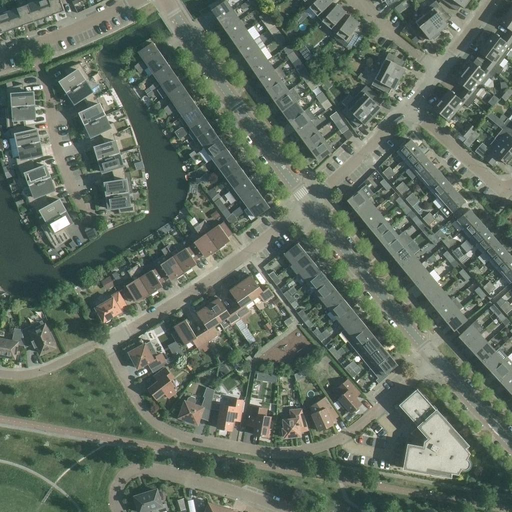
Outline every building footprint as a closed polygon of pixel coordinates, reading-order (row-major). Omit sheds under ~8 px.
[(44,18),(37,1),(37,0),(25,0),(27,5),(34,22),(44,18)] [(54,15),(48,0),(37,0),(37,1),(44,18),(54,15)] [(48,0),(54,15),(64,11),(60,0),(48,0)] [(331,0),(317,0),(309,8),(322,22),(337,5),(336,5),(335,7),(331,3),(333,1),(331,0)] [(468,0),(441,0),(457,11),(461,6),(463,8),(468,0)] [(209,6),(219,20),(233,11),(226,1),(221,4),(218,1),(209,6)] [(422,12),(424,15),(438,32),(447,24),(446,22),(450,18),(436,1),(422,12)] [(23,26),(34,22),(27,5),(17,8),(23,26)] [(337,5),(322,22),(336,34),(349,17),(348,19),(344,15),(345,13),(337,5)] [(13,29),(23,26),(17,8),(7,12),(13,29)] [(233,11),(219,20),(226,30),(240,21),(233,11)] [(0,24),(3,33),(13,29),(7,12),(0,14),(0,24)] [(261,21),(268,16),(265,12),(259,17),(261,21)] [(506,35),(511,39),(511,16),(507,13),(500,23),(510,30),(506,35)] [(438,32),(424,15),(410,26),(422,41),(427,37),(429,39),(438,32)] [(268,16),(261,21),(264,24),(271,20),(268,16)] [(349,17),(336,34),(334,37),(350,49),(362,30),(357,26),(359,24),(349,17)] [(240,21),(226,30),(233,40),(246,31),(240,21)] [(246,31),(233,40),(239,50),(253,41),(246,31)] [(58,45),(80,37),(78,32),(56,40),(58,45)] [(275,40),(282,36),(279,32),(273,37),(275,40)] [(486,42),(505,57),(511,48),(511,47),(511,39),(506,35),(503,40),(493,33),(486,42)] [(282,36),(275,40),(278,44),(284,39),(282,36)] [(138,52),(146,63),(160,54),(150,39),(140,44),(143,49),(138,52)] [(253,41),(239,50),(246,60),(260,50),(253,41)] [(484,64),(496,73),(498,75),(503,70),(498,66),(505,57),(486,42),(478,52),(488,59),(484,64)] [(171,59),(171,46),(160,46),(160,53),(165,53),(165,59),(171,59)] [(260,50),(246,60),(253,70),(267,60),(260,50)] [(289,60),(296,55),(293,52),(287,56),(289,60)] [(380,69),(399,79),(405,69),(402,68),(405,62),(388,53),(380,69)] [(153,74),(167,64),(160,54),(146,63),(153,74)] [(351,61),(349,54),(342,57),(344,63),(351,61)] [(296,55),(289,60),(292,63),(298,59),(296,55)] [(267,60),(253,70),(260,80),(274,70),(267,60)] [(137,70),(144,65),(141,61),(134,67),(137,70)] [(464,71),(479,84),(487,75),(491,79),(496,73),(484,64),(480,69),(471,62),(464,71)] [(67,93),(89,78),(80,63),(79,63),(63,69),(63,70),(68,76),(60,82),(67,93)] [(167,64),(153,74),(160,85),(174,75),(167,64)] [(399,79),(380,69),(371,85),(388,94),(391,88),(394,90),(399,79)] [(274,70),(260,80),(267,90),(280,80),(274,70)] [(462,93),(473,102),(477,97),(475,95),(482,86),(479,84),(464,71),(456,80),(466,88),(462,93)] [(304,80),(310,76),(308,72),(301,77),(304,80)] [(364,82),(367,78),(361,73),(358,78),(364,82)] [(168,95),(182,86),(174,75),(160,85),(168,95)] [(310,76),(304,80),(306,84),(313,79),(310,76)] [(323,86),(328,82),(324,77),(319,82),(323,86)] [(89,78),(67,93),(74,104),(82,98),(86,104),(96,98),(85,81),(89,78)] [(280,80),(267,90),(274,101),(288,91),(280,80)] [(151,91),(159,86),(158,86),(155,82),(149,88),(151,91)] [(5,108),(34,106),(33,92),(23,93),(22,84),(6,89),(7,107),(5,107),(5,108)] [(182,86),(168,95),(175,106),(189,96),(182,86)] [(354,99),(372,116),(380,108),(378,106),(383,102),(366,86),(354,99)] [(441,99),(456,112),(463,104),(468,107),(473,102),(462,93),(458,98),(448,90),(441,99)] [(288,91),(274,101),(283,112),(296,102),(288,91)] [(318,101),(325,96),(322,92),(316,97),(318,101)] [(182,117),(196,107),(189,96),(175,106),(182,117)] [(325,96),(318,101),(321,104),(327,100),(325,96)] [(96,98),(86,104),(88,109),(79,113),(85,125),(105,116),(96,98)] [(372,116),(354,99),(341,112),(358,128),(362,123),(364,125),(372,116)] [(456,112),(441,99),(433,108),(448,121),(456,112)] [(296,102),(283,112),(290,122),(303,112),(296,102)] [(166,112),(173,107),(170,104),(164,109),(166,112)] [(7,128),(25,126),(25,120),(35,119),(34,106),(5,108),(7,128)] [(173,107),(166,112),(168,115),(175,111),(173,107)] [(188,124),(190,127),(204,118),(196,107),(182,117),(179,119),(183,126),(186,126),(188,124)] [(303,112),(290,122),(297,131),(310,121),(303,112)] [(332,120),(339,116),(336,112),(329,117),(332,120)] [(504,123),(509,127),(511,122),(502,114),(499,119),(504,123)] [(105,116),(85,125),(91,137),(99,133),(102,139),(118,132),(113,123),(109,125),(105,116)] [(339,116),(332,120),(335,124),(341,119),(339,116)] [(193,140),(211,128),(204,118),(190,127),(189,128),(188,133),(193,140)] [(310,121),(297,131),(304,141),(317,131),(310,121)] [(469,123),(460,134),(466,139),(475,129),(469,123)] [(499,142),(511,153),(511,137),(505,132),(509,127),(504,123),(500,128),(502,129),(494,139),(499,142)] [(342,134),(348,129),(345,125),(339,130),(342,134)] [(18,147),(39,142),(36,129),(27,132),(25,126),(7,128),(7,129),(9,128),(11,139),(16,138),(18,147)] [(177,136),(185,130),(184,128),(181,127),(174,132),(177,136)] [(204,149),(218,139),(211,128),(193,140),(197,146),(201,143),(204,149)] [(185,130),(177,136),(179,139),(186,135),(187,132),(185,130)] [(317,131),(304,141),(311,151),(325,141),(317,131)] [(118,132),(102,139),(104,144),(95,147),(98,160),(119,154),(113,135),(118,133),(118,132)] [(468,147),(472,142),(467,138),(463,143),(468,148),(468,147)] [(212,159),(226,149),(218,139),(204,149),(212,159)] [(397,152),(404,160),(417,148),(411,140),(397,152)] [(325,141),(311,151),(318,161),(332,151),(325,141)] [(18,168),(34,163),(33,157),(42,155),(39,142),(18,147),(20,156),(15,158),(18,168)] [(511,157),(511,153),(499,142),(491,151),(506,164),(511,157)] [(417,148),(404,160),(410,167),(424,155),(417,148)] [(226,149),(212,159),(219,169),(233,159),(226,149)] [(196,154),(191,158),(194,161),(198,158),(201,156),(198,153),(196,154)] [(119,154),(98,160),(102,173),(112,170),(113,176),(125,173),(119,154)] [(424,155),(410,167),(417,175),(431,163),(424,155)] [(233,159),(219,169),(226,179),(240,169),(233,159)] [(30,186),(50,178),(45,166),(36,169),(34,163),(18,168),(22,178),(26,177),(30,186)] [(431,163),(417,175),(424,183),(438,171),(431,163)] [(385,176),(392,170),(389,167),(382,173),(385,176)] [(240,169),(226,179),(233,188),(247,178),(240,169)] [(392,170),(385,176),(388,179),(395,173),(392,170)] [(438,171),(424,183),(431,190),(444,178),(438,171)] [(128,193),(133,192),(130,172),(125,173),(113,176),(114,182),(105,183),(107,196),(128,193)] [(202,181),(209,176),(206,173),(200,178),(202,181)] [(209,176),(202,181),(204,184),(212,180),(209,176)] [(31,207),(48,199),(45,194),(55,190),(50,178),(30,186),(33,195),(27,197),(31,207)] [(247,178),(233,188),(229,192),(236,201),(241,198),(254,188),(247,178)] [(444,178),(431,190),(437,198),(451,186),(444,178)] [(399,191),(405,185),(402,182),(396,188),(399,191)] [(405,185),(399,191),(402,195),(408,189),(405,185)] [(451,186),(437,198),(444,206),(458,194),(451,186)] [(248,208),(261,198),(254,188),(241,198),(248,208)] [(355,210),(368,199),(360,189),(347,200),(355,210)] [(128,193),(107,196),(108,209),(118,208),(119,214),(136,213),(134,202),(129,202),(128,193)] [(214,202),(219,199),(221,197),(218,194),(212,199),(214,202)] [(458,194),(444,206),(451,214),(465,202),(458,194)] [(412,207),(419,201),(416,197),(409,203),(412,207)] [(261,198),(248,208),(255,218),(269,208),(261,198)] [(47,222),(65,212),(59,200),(51,205),(48,199),(31,207),(31,208),(32,207),(38,216),(42,214),(46,222),(47,222)] [(219,199),(214,202),(221,212),(226,208),(219,199)] [(363,219),(376,208),(368,199),(355,210),(363,219)] [(419,201),(412,207),(415,210),(422,204),(419,201)] [(370,228),(383,218),(376,208),(363,219),(370,228)] [(462,230),(476,218),(469,210),(455,222),(462,230)] [(216,211),(212,214),(215,220),(220,216),(216,211)] [(55,250),(69,238),(66,233),(63,228),(72,223),(65,212),(47,222),(46,222),(40,225),(51,243),(55,250)] [(228,222),(235,217),(232,213),(226,219),(228,222)] [(425,222),(432,216),(429,213),(422,219),(425,222)] [(432,216),(425,222),(428,225),(435,219),(432,216)] [(235,217),(228,222),(230,225),(238,221),(235,217)] [(378,237),(391,227),(383,218),(370,228),(378,237)] [(476,218),(462,230),(469,238),(483,225),(476,218)] [(199,224),(218,251),(226,245),(224,244),(228,241),(227,238),(232,235),(223,222),(212,230),(205,220),(199,224)] [(218,251),(199,224),(194,228),(201,238),(190,246),(199,258),(204,254),(206,257),(210,254),(211,256),(218,251)] [(483,225),(469,238),(476,245),(490,233),(483,225)] [(385,247),(399,236),(391,227),(378,237),(385,247)] [(490,233),(476,245),(482,253),(496,241),(490,233)] [(445,245),(452,239),(449,235),(442,241),(445,245)] [(393,256),(406,245),(399,236),(385,247),(393,256)] [(452,239),(445,245),(448,248),(455,242),(452,239)] [(496,241),(482,253),(489,261),(503,248),(496,241)] [(285,255),(292,264),(305,253),(298,244),(287,252),(285,250),(279,255),(281,258),(285,255)] [(401,265),(414,255),(406,245),(393,256),(401,265)] [(185,274),(171,253),(166,246),(161,250),(168,261),(157,268),(165,281),(170,277),(172,279),(176,277),(177,279),(185,274)] [(199,258),(190,246),(179,253),(176,249),(171,253),(185,274),(192,269),(191,267),(195,264),(193,262),(199,258)] [(503,248),(489,261),(496,268),(510,256),(503,248)] [(459,260),(466,254),(463,250),(456,256),(459,260)] [(292,264),(300,274),(313,263),(305,253),(292,264)] [(466,254),(459,260),(462,263),(469,257),(466,254)] [(408,275),(421,264),(414,255),(401,265),(408,275)] [(511,258),(510,256),(496,268),(503,276),(511,267),(511,258)] [(300,274),(307,283),(321,272),(313,263),(300,274)] [(165,281),(157,268),(145,275),(139,264),(133,268),(150,296),(157,291),(156,289),(161,286),(159,284),(165,281)] [(416,284),(429,273),(421,264),(408,275),(416,284)] [(472,275),(479,269),(476,266),(469,272),(472,275)] [(511,267),(503,276),(510,284),(511,281),(511,267)] [(150,296),(133,268),(127,271),(134,282),(122,289),(130,302),(136,298),(137,301),(141,298),(142,300),(150,296)] [(479,269),(472,275),(475,278),(482,273),(479,269)] [(273,272),(268,275),(272,280),(277,277),(273,272)] [(307,283),(315,292),(328,281),(321,272),(307,283)] [(423,293),(436,283),(429,273),(416,284),(423,293)] [(267,286),(261,290),(251,275),(249,276),(248,274),(238,281),(252,300),(259,295),(264,303),(274,296),(267,286)] [(106,290),(115,285),(110,276),(101,281),(106,290)] [(276,285),(280,282),(277,277),(272,280),(276,285)] [(245,305),(252,300),(238,281),(229,288),(231,290),(229,291),(240,305),(234,309),(241,319),(251,313),(245,305)] [(315,292),(322,301),(336,290),(328,281),(315,292)] [(486,291),(493,285),(490,281),(483,287),(486,291)] [(431,303),(444,292),(436,283),(423,293),(431,303)] [(493,285),(486,291),(489,294),(496,288),(493,285)] [(322,301),(330,311),(343,300),(336,290),(322,301)] [(287,299),(291,296),(287,291),(283,294),(287,299)] [(113,298),(95,308),(103,322),(104,322),(107,323),(110,321),(111,318),(121,312),(120,309),(126,305),(118,292),(111,296),(113,298)] [(439,312),(452,301),(444,292),(431,303),(439,312)] [(291,296),(287,299),(294,308),(299,304),(296,300),(295,301),(291,296)] [(234,309),(228,313),(218,298),(217,299),(216,297),(206,303),(207,305),(219,323),(223,329),(230,324),(231,326),(241,319),(234,309)] [(446,321),(459,310),(463,307),(455,298),(452,301),(439,312),(446,321)] [(330,311),(337,320),(351,309),(343,300),(330,311)] [(503,310),(510,304),(507,301),(500,307),(503,310)] [(511,306),(510,304),(503,310),(506,314),(511,308),(511,306)] [(201,331),(207,342),(217,335),(212,328),(219,323),(207,305),(196,313),(206,328),(201,331)] [(337,320),(345,329),(359,318),(351,309),(337,320)] [(301,318),(305,315),(302,310),(297,313),(301,318)] [(459,310),(446,321),(454,331),(467,320),(459,310)] [(305,315),(301,318),(306,324),(309,328),(313,325),(310,321),(305,315)] [(287,327),(293,322),(290,318),(283,322),(287,327)] [(345,329),(353,338),(366,327),(359,318),(345,329)] [(150,326),(158,334),(165,327),(157,319),(150,326)] [(207,342),(201,331),(195,335),(185,320),(174,327),(185,345),(192,340),(197,348),(207,342)] [(22,330),(24,346),(24,348),(32,345),(34,348),(37,347),(40,354),(54,347),(52,344),(55,343),(50,332),(48,333),(44,326),(42,321),(31,326),(22,330)] [(268,323),(263,326),(267,332),(272,329),(268,323)] [(467,345),(479,334),(471,325),(459,336),(467,345)] [(353,338),(360,348),(374,337),(366,327),(353,338)] [(501,328),(492,335),(496,340),(505,333),(501,328)] [(24,346),(22,330),(14,329),(12,342),(0,339),(0,355),(14,358),(17,344),(24,346)] [(317,329),(312,332),(317,337),(321,333),(317,329)] [(321,342),(325,338),(321,333),(317,337),(321,342)] [(245,338),(249,344),(255,340),(251,334),(245,338)] [(475,354),(488,343),(479,334),(467,345),(475,354)] [(374,337),(360,348),(356,351),(363,361),(381,346),(374,337)] [(483,363),(496,351),(488,343),(475,354),(483,363)] [(132,358),(137,369),(148,363),(151,369),(166,361),(162,354),(152,358),(145,344),(134,350),(132,350),(130,350),(129,351),(128,352),(128,354),(129,356),(130,357),(132,358)] [(381,346),(363,361),(371,370),(389,355),(381,346)] [(332,347),(328,350),(332,355),(336,351),(332,347)] [(491,372),(504,360),(496,351),(483,363),(491,372)] [(379,384),(388,376),(386,374),(397,365),(389,355),(371,370),(378,379),(376,380),(379,384)] [(500,380),(511,369),(511,368),(511,362),(507,357),(504,360),(491,372),(500,380)] [(348,365),(344,368),(348,373),(352,370),(348,365)] [(170,381),(173,379),(165,368),(154,376),(158,381),(148,389),(156,400),(165,393),(169,398),(176,392),(172,387),(174,386),(170,381)] [(508,389),(511,385),(511,369),(500,380),(508,389)] [(347,380),(339,387),(333,392),(339,400),(337,401),(346,414),(350,412),(351,413),(361,404),(353,395),(358,391),(347,380)] [(468,459),(467,459),(470,453),(417,389),(399,405),(428,438),(424,441),(423,447),(408,445),(404,469),(428,473),(429,469),(452,473),(458,474),(461,469),(462,469),(463,469),(464,469),(465,469),(466,469),(467,468),(468,468),(469,467),(469,466),(469,465),(470,465),(470,464),(470,463),(469,462),(469,461),(468,460),(468,459)] [(195,398),(191,396),(188,398),(187,402),(184,401),(178,418),(197,425),(200,418),(208,421),(212,404),(205,402),(203,408),(195,405),(196,401),(195,398)] [(338,417),(325,397),(310,407),(314,413),(311,414),(319,431),(333,425),(331,421),(338,417)] [(221,405),(217,428),(231,431),(233,420),(239,421),(243,401),(231,399),(229,406),(221,405)] [(268,429),(271,417),(265,416),(267,409),(251,407),(248,426),(254,427),(253,435),(262,436),(261,438),(269,439),(271,429),(268,429)] [(284,436),(285,438),(300,436),(300,432),(308,430),(302,409),(290,411),(291,419),(283,420),(284,429),(282,429),(283,436),(284,436)] [(161,505),(156,490),(135,497),(139,511),(142,511),(151,509),(152,511),(162,511),(168,510),(166,504),(161,505)]
